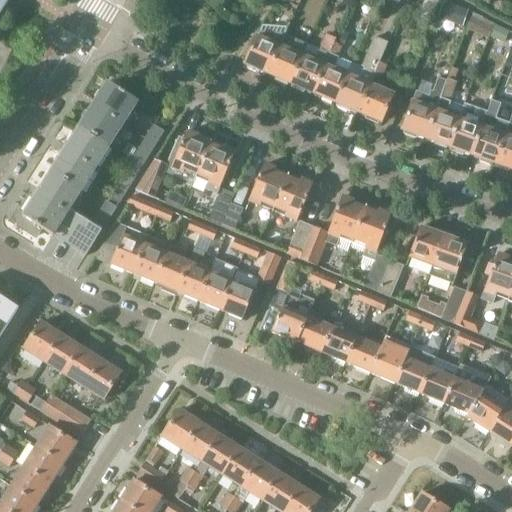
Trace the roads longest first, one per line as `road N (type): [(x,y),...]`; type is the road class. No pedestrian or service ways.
road 1 (residential): [(511,214),(228,109),(88,29)]
road 2 (residential): [(408,439),(177,344)]
road 3 (residential): [(177,344),(0,248)]
road 4 (residential): [(177,344),(75,511)]
road 5 (tertiary): [(0,167),(88,29)]
